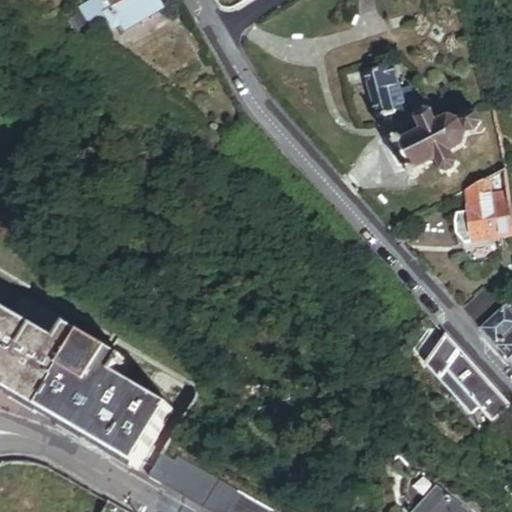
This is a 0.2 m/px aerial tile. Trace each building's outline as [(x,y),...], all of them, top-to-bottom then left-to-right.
[(124,24),(127,29),(162,8),(156,0),(98,0),(82,10),(84,14),(92,27),(109,17),(117,29),(124,24)] [(84,14),(73,21),(81,34),(92,27),(84,14)] [(397,114),(395,108),(390,89),(400,86),(395,66),(367,74),(379,119),(397,114)] [(395,108),(406,105),(402,92),(400,86),(390,89),(395,108)] [(419,120),(420,116),(413,89),(402,92),(406,105),(417,121),(419,120)] [(450,120),(439,125),(434,116),(436,114),(434,113),(432,115),(428,113),(428,111),(425,111),(425,113),(420,116),(419,120),(417,121),(417,123),(418,124),(423,133),(408,141),(401,139),(396,140),(394,146),(397,150),(402,150),(407,159),(412,169),(410,173),(411,178),(415,180),(419,178),(423,171),(438,163),(443,171),(442,172),(444,174),(446,173),(449,174),(450,176),(452,176),(452,173),(456,172),(458,173),(459,170),(457,170),(458,165),(461,165),(460,163),(458,163),(454,154),(465,149),(467,150),(468,147),(465,145),(468,137),(472,136),(472,135),(484,134),(487,129),(480,114),(473,111),(467,118),(462,122),(453,120),(453,117),(450,116),(450,120)] [(459,245),(511,235),(511,211),(508,182),(506,171),(492,179),(491,178),(467,191),(470,213),(458,215),(455,219),(459,245)] [(483,331),(504,310),(490,294),(467,314),(483,331)] [(499,349),(511,336),(511,310),(508,306),(504,310),(483,331),(499,349)] [(0,392),(38,415),(136,473),(172,411),(116,379),(125,364),(67,330),(58,345),(5,314),(0,321),(0,392)] [(511,363),(511,336),(499,349),(511,363)] [(511,409),(511,408),(497,393),(449,340),(429,368),(465,408),(473,401),(496,425),(511,409)] [(162,487),(205,511),(248,511),(254,503),(175,459),(172,464),(161,458),(154,470),(167,477),(162,487)] [(155,484),(162,487),(167,477),(154,470),(149,480),(155,484)] [(474,511),(434,480),(413,506),(420,511),(474,511)] [(270,511),(254,503),(248,511),(270,511)]
